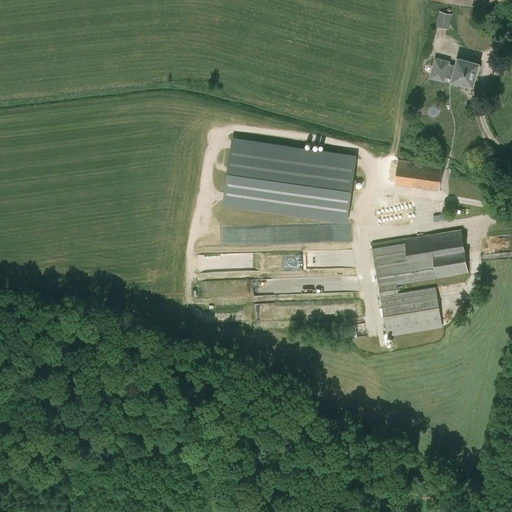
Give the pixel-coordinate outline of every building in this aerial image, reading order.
[(439,11),(436,26),(449,29),(452,14),(439,11)] [(435,59),(431,77),(443,80),(448,62),(435,59)] [(453,79),(471,84),(477,64),(458,59),(453,79)] [(346,221),(356,159),(234,139),(223,201),(346,221)] [(398,160),(394,184),(439,190),(443,166),(398,160)] [(405,239),(405,238),(372,244),(387,336),(442,328),(435,287),(398,293),(397,285),(467,273),(460,230),(405,239)] [(339,300),(340,316),(364,315),(364,299),(339,300)]
